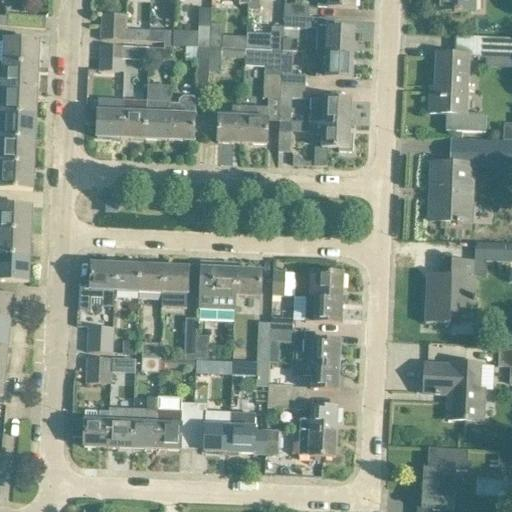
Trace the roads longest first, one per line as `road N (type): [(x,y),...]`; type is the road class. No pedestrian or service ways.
road 1 (residential): [(51,489),(357,505),(373,455),(380,250)]
road 2 (residential): [(380,250),(63,236)]
road 3 (residential): [(381,189),(66,176)]
road 4 (residential): [(59,300),(25,298),(2,511)]
road 5 (residential): [(381,189),(392,0)]
road 6 (residential): [(51,489),(59,300)]
road 7 (residential): [(66,176),(74,0)]
